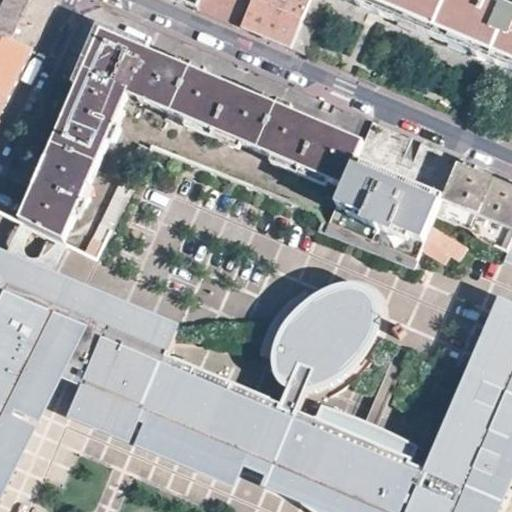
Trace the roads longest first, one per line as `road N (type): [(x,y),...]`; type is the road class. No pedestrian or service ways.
road 1 (residential): [(138,0),(511,155)]
road 2 (residential): [(0,149),(72,0)]
